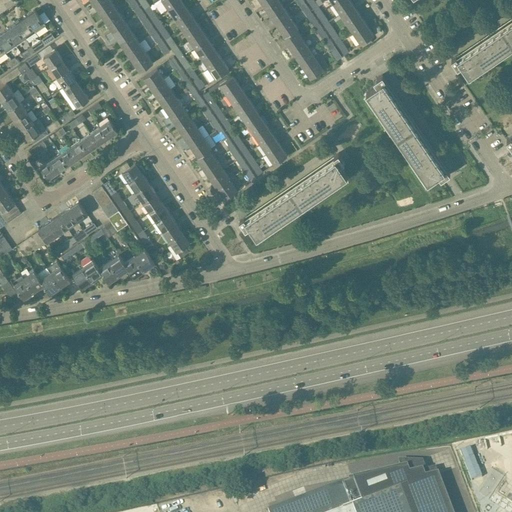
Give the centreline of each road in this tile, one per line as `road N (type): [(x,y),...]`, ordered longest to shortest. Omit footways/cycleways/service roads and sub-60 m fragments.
road 1 (primary): [(0,444),(511,332)]
road 2 (primary): [(511,317),(0,427)]
road 3 (residential): [(235,271),(508,189),(400,31)]
road 4 (unknown): [(459,511),(437,456),(417,450),(346,464),(253,498),(246,511)]
road 5 (residential): [(400,31),(298,100),(230,0)]
road 6 (residential): [(0,318),(235,271)]
road 7 (residential): [(146,141),(46,198),(0,138)]
road 8 (residential): [(146,141),(49,0)]
road 9 (residential): [(235,271),(146,141)]
